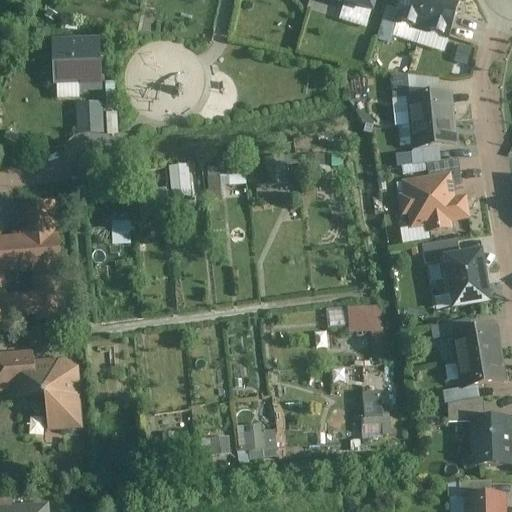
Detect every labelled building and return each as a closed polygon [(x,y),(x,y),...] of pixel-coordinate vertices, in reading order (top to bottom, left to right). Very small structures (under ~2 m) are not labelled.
[(331,0),(345,4),(372,13),(376,0),(331,0)] [(402,0),(396,22),(423,31),(432,0),(402,0)] [(461,0),(432,0),(423,31),(449,39),(461,0)] [(100,39),(51,42),(53,85),(102,83),(100,39)] [(448,60),(462,62),(464,43),(450,42),(448,60)] [(419,128),(461,122),(457,97),(416,103),(419,128)] [(80,133),(105,131),(103,101),(78,103),(80,133)] [(423,155),(464,150),(461,122),(419,128),(423,155)] [(267,155),(268,184),(291,183),(289,154),(267,155)] [(456,178),(406,186),(413,234),(476,224),(473,202),(460,203),(456,178)] [(54,205),(15,208),(18,239),(0,240),(0,238),(0,327),(64,323),(54,205)] [(490,306),(481,258),(445,265),(450,297),(456,295),(459,311),(490,306)] [(382,307),(328,307),(328,329),(382,329),(382,307)] [(466,362),(511,356),(507,331),(462,337),(466,362)] [(0,358),(0,397),(5,397),(6,406),(36,405),(45,436),(81,434),(77,371),(59,363),(31,365),(31,356),(0,358)] [(511,359),(511,356),(466,362),(470,387),(511,380),(511,359)] [(382,385),(365,386),(367,434),(394,433),(393,406),(382,406),(382,385)] [(264,430),(263,424),(240,425),(242,462),(280,461),(278,429),(264,430)] [(479,473),(511,471),(511,424),(478,426),(479,473)] [(205,463),(222,463),(221,435),(203,436),(205,463)] [(0,496),(0,507),(14,506),(13,496),(0,496)] [(474,511),(511,511),(511,499),(475,500),(474,511)]
